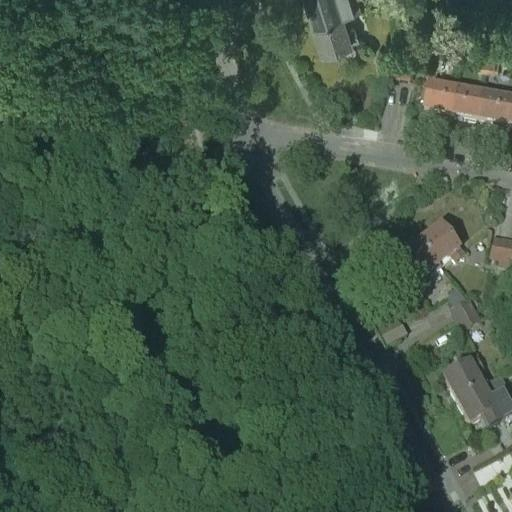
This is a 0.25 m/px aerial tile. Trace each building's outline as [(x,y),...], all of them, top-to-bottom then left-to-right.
[(355,0),(303,0),(312,26),(342,17),(359,11),(355,0)] [(346,31),(342,17),(312,26),(320,52),(357,40),(353,29),(346,31)] [(480,57),(477,72),(487,74),(489,59),(480,57)] [(388,59),(384,81),(396,84),(400,61),(388,59)] [(489,59),(487,74),(497,75),(499,61),(489,59)] [(400,61),(396,84),(408,86),(412,63),(400,61)] [(450,121),(455,93),(427,88),(422,116),(450,121)] [(455,93),(450,121),(477,126),(482,98),(455,93)] [(509,103),(482,98),(477,126),(504,131),(509,103)] [(418,245),(437,270),(449,261),(454,268),(463,260),(439,229),(418,245)] [(511,244),(502,243),(496,272),(509,274),(511,256),(511,244)] [(437,270),(418,245),(396,262),(420,292),(429,285),(425,280),(437,270)] [(469,305),(451,314),(448,316),(460,337),(481,326),(475,315),(469,305)] [(386,350),(407,339),(402,329),(381,340),(386,350)] [(454,406),(482,390),(475,377),(481,374),(475,363),(441,382),(454,406)] [(489,404),(482,390),(454,406),(468,429),(501,410),(496,400),(489,404)]
